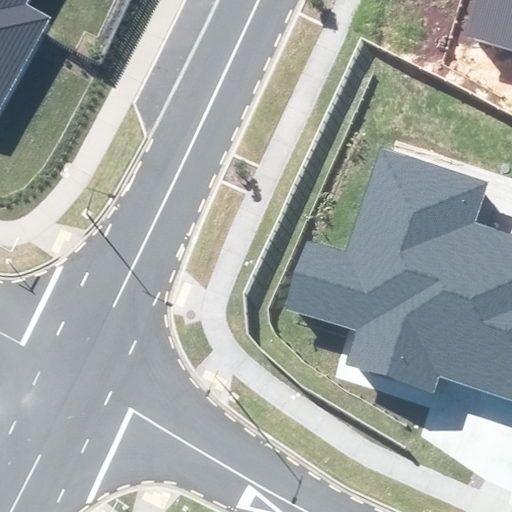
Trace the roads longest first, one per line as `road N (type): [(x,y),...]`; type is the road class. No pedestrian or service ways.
road 1 (residential): [(79,375),(260,0)]
road 2 (residential): [(79,375),(309,511)]
road 3 (residential): [(11,511),(79,375)]
